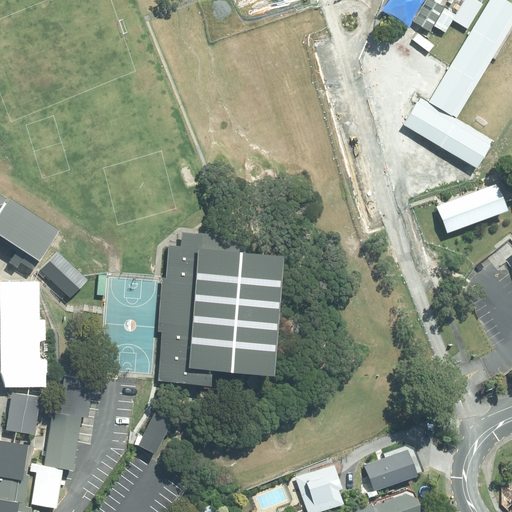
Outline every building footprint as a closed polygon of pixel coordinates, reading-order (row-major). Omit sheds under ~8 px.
[(489,0),(410,130),(476,170),(491,147),(448,121),(511,15),(511,6),(501,0),(489,0)] [(474,0),(463,0),(455,14),(432,0),(425,0),(413,21),(429,32),(433,25),(445,32),(452,20),(466,29),(482,4),(474,0)] [(417,32),(411,39),(428,53),(434,45),(417,32)] [(489,173),(422,199),(433,226),(499,200),(489,173)] [(0,194),(0,247),(33,269),(57,233),(0,194)] [(211,373),(272,377),(281,256),(242,253),(243,237),(181,232),(180,245),(167,244),(157,380),(210,384),(211,373)] [(511,241),(495,254),(511,278),(511,241)] [(57,251),(40,270),(69,297),(87,279),(57,251)] [(33,284),(2,285),(4,370),(35,371),(33,284)] [(92,379),(64,376),(59,413),(80,416),(87,417),(92,379)] [(39,397),(11,394),(6,430),(35,434),(39,397)] [(172,420),(153,411),(136,445),(154,455),(172,420)] [(59,413),(52,412),(44,465),(62,468),(72,470),(80,416),(59,413)] [(15,511),(27,441),(1,437),(0,444),(0,511),(15,511)] [(366,463),(375,487),(414,471),(406,453),(396,457),(395,452),(366,463)] [(44,465),(31,463),(30,471),(36,473),(31,504),(56,508),(62,468),(44,465)] [(295,477),(307,511),(309,511),(341,501),(336,488),(341,486),(333,463),(295,477)] [(415,511),(407,491),(373,505),(371,501),(343,511),(415,511)]
